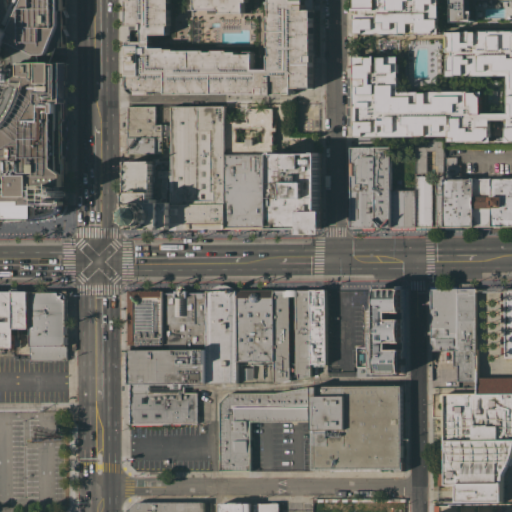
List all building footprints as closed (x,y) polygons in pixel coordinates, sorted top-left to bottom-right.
[(0,0),(65,0),(66,47),(58,47),(53,62),(65,61),(65,103),(66,103),(66,115),(66,191),(66,205),(65,205),(64,208),(63,211),(61,213),(57,215),(51,216),(39,218),(30,218),(0,218),(0,0)] [(267,95),(267,93),(266,93),(266,94),(259,94),(259,93),(168,94),(168,91),(167,91),(161,91),(153,91),(153,94),(138,94),(138,90),(137,90),(137,88),(130,88),(130,75),(129,75),(129,60),(128,60),(128,55),(129,55),(129,45),(129,43),(129,41),(144,41),(144,32),(144,29),(141,29),(141,25),(129,25),(129,0),(305,0),(305,4),(305,9),(313,9),(313,54),(313,60),(313,88),(294,88),(294,93),(274,93),(274,95),(267,95)] [(439,0),(439,18),(438,18),(438,28),(439,28),(439,33),(421,33),(416,33),(416,32),(409,32),(409,33),(401,33),(364,34),(364,33),(355,33),(355,13),(354,13),(359,13),(359,10),(354,10),(354,8),(355,8),(355,0),(439,0)] [(511,0),(450,0),(450,20),(471,21),(471,0),(511,0)] [(486,21),(484,21),(484,23),(462,24),(461,0),(511,0),(511,23),(486,24),(486,21)] [(511,141),(506,141),(506,135),(507,135),(507,118),(490,118),(490,135),(491,135),(491,141),(486,141),(486,140),(449,140),(449,134),(355,135),(355,134),(356,134),(356,126),(355,126),(354,78),(355,77),(355,64),(354,64),(354,55),(373,55),(373,54),(375,54),(375,61),(378,61),(378,55),(398,55),(399,91),(419,90),(419,91),(427,91),(427,90),(469,90),(469,91),(477,91),(477,90),(482,90),(482,95),(482,112),(508,112),(508,102),(508,95),(507,74),(464,74),(464,75),(447,75),(447,69),(448,69),(448,54),(452,54),(452,50),(447,50),(447,31),(454,31),(454,30),(511,29),(511,141)] [(128,107),(155,106),(155,124),(162,124),(162,153),(128,153),(128,146),(128,140),(128,136),(128,126),(128,120),(128,113),(128,107)] [(226,228),(223,228),(223,230),(222,231),(219,231),(218,231),(216,227),(197,227),(197,231),(188,231),(188,228),(173,228),(172,160),(173,106),(226,106),(226,118),(226,123),(226,228)] [(226,123),(226,118),(230,118),(230,121),(246,121),(246,108),(272,108),(272,151),(272,227),(268,227),(268,230),(267,231),(266,231),(264,231),(263,231),(262,230),(261,227),(226,228),(226,123)] [(435,226),(435,175),(437,175),(437,165),(435,165),(435,152),(434,152),(434,150),(426,150),(426,173),(421,173),(416,173),(416,141),(443,140),(443,157),(456,157),(456,164),(460,164),(460,178),(511,178),(511,228),(503,228),(503,232),(492,232),(492,229),(445,229),(445,226),(444,226),(435,226)] [(391,145),(391,190),(391,227),(375,227),(375,230),(353,230),(353,227),(350,227),(350,225),(347,225),(347,220),(349,220),(349,218),(347,218),(347,213),(350,213),(350,175),(349,175),(349,162),(349,146),(391,145)] [(276,151),(276,153),(319,152),(320,210),(325,210),(325,233),(302,233),(302,227),(272,227),(272,151),(276,151)] [(173,228),(135,228),(129,222),(129,160),(172,160),(173,228)] [(431,226),(429,226),(429,229),(416,229),(415,229),(415,227),(413,227),(413,228),(412,229),(405,229),(404,229),(403,227),(402,227),(402,228),(401,229),(394,229),(393,229),(392,227),(391,227),(391,190),(415,190),(415,176),(431,176),(431,226)] [(458,288),(459,288),(459,282),(474,283),(474,287),(476,287),(476,380),(458,381),(458,365),(454,365),(454,350),(457,350),(458,288)] [(207,292),(207,288),(217,283),(226,284),(234,289),(236,289),(237,361),(237,382),(207,383),(207,349),(207,292)] [(164,291),(166,291),(174,291),(174,293),(175,293),(175,288),(177,288),(178,287),(180,286),(181,286),(183,286),(185,288),(187,288),(187,292),(188,292),(188,291),(195,291),(195,292),(207,292),(207,349),(164,349),(164,291)] [(30,328),(14,328),(14,339),(19,339),(20,347),(4,347),(4,351),(0,351),(0,292),(13,292),(13,291),(13,288),(18,288),(18,292),(29,292),(30,328)] [(454,350),(431,350),(430,307),(429,307),(428,288),(458,288),(457,350),(454,350)] [(273,360),(237,361),(236,289),(273,289),(273,290),(273,360)] [(403,312),(390,312),(390,319),(403,319),(403,342),(390,342),(390,349),(403,349),(403,373),(378,373),(368,373),(367,335),(374,335),(374,322),(377,322),(377,289),(402,289),(403,312)] [(511,357),(504,357),(504,291),(503,291),(503,289),(511,289),(511,357)] [(274,290),(311,290),(312,363),(312,376),(299,378),(297,375),(290,375),(291,379),(275,382),(274,382),(274,361),(273,360),(273,290),(274,290)] [(311,290),(325,290),(326,363),(324,363),(324,366),(314,366),(314,363),(312,363),(311,290)] [(29,292),(67,291),(67,346),(67,359),(30,360),(30,328),(29,292)] [(130,350),(129,292),(164,291),(164,349),(130,350)] [(130,384),(130,350),(164,349),(207,349),(207,383),(184,383),(130,384)] [(252,379),(241,379),(241,367),(253,367),(252,379)] [(511,453),(511,457),(511,460),(510,465),(508,464),(503,474),(503,502),(457,502),(457,484),(438,485),(438,453),(444,452),(442,393),(477,392),(476,387),(477,387),(477,377),(511,377),(511,453)] [(130,393),(130,384),(184,383),(185,392),(130,393)] [(250,421),(251,470),(221,470),(220,402),(228,394),(230,393),(276,393),(312,387),(312,420),(250,421)] [(312,387),(402,387),(402,461),(404,461),(404,471),(395,471),(395,469),(379,469),(379,470),(329,470),(329,469),(313,469),(312,420),(312,387)] [(185,392),(196,392),(197,415),(199,415),(199,421),(197,421),(197,423),(180,423),(180,425),(170,426),(170,424),(162,424),(162,426),(131,426),(131,424),(130,424),(130,404),(130,393),(185,392)] [(131,511),(131,507),(137,501),(202,501),(202,502),(204,502),(204,511),(131,511)] [(221,511),(221,503),(226,503),(226,502),(227,502),(228,503),(230,503),(232,502),(240,502),(241,503),(243,503),(244,502),(244,503),(251,503),(251,511),(221,511)] [(279,511),(254,511),(254,503),(256,503),(256,502),(279,502),(279,511)] [(431,511),(511,511),(511,502),(431,502),(431,511)]
